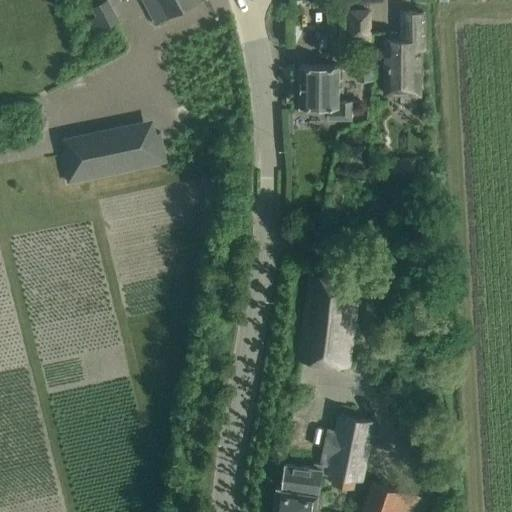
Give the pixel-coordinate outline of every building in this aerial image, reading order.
[(112,0),(102,0),(94,5),(106,28),(123,19),(112,0)] [(145,0),(158,21),(186,7),(197,0),(145,0)] [(348,40),(369,41),(370,10),(349,10),(348,40)] [(424,10),(403,10),(403,38),(386,38),(385,87),(419,87),(420,46),(424,46),(424,10)] [(372,58),(357,58),(357,78),(372,78),(372,58)] [(329,105),(329,117),(352,117),(352,105),(358,105),(358,100),(339,100),(340,64),(301,63),(300,105),(329,105)] [(62,152),(69,181),(166,160),(160,131),(139,135),(137,124),(139,124),(138,121),(71,135),(74,149),(62,152)] [(299,359),(319,362),(349,366),(358,299),(349,297),(351,279),(311,274),(299,359)] [(329,427),(322,463),(329,464),(328,471),(337,473),(334,486),(351,490),(354,477),(361,479),(374,419),(341,412),(337,429),(329,427)] [(273,511),(318,511),(323,470),(328,471),(329,464),(322,463),(314,462),(313,466),(284,462),(281,487),(277,486),(273,511)] [(424,511),(429,499),(418,495),(374,480),(362,511),(424,511)]
